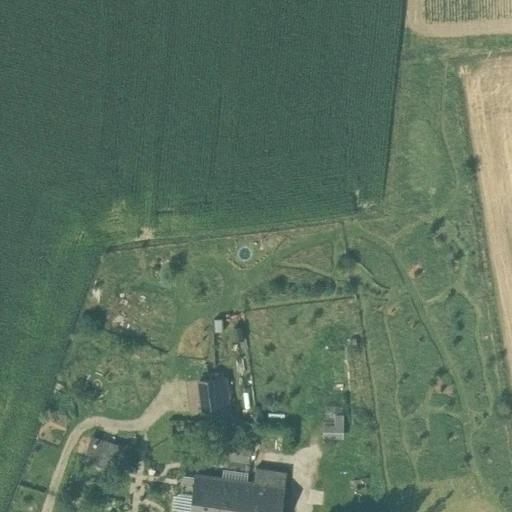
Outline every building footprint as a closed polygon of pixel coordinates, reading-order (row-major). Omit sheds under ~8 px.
[(231,375),(198,376),(199,416),(232,415),(231,375)] [(134,432),(178,412),(168,389),(124,409),(134,432)] [(91,411),(101,431),(119,422),(108,402),(91,411)] [(326,430),(345,429),(344,409),(325,410),(326,430)] [(124,448),(92,440),(88,457),(120,465),(124,448)] [(254,483),(196,474),(190,511),(282,511),(288,473),(256,468),(254,483)]
